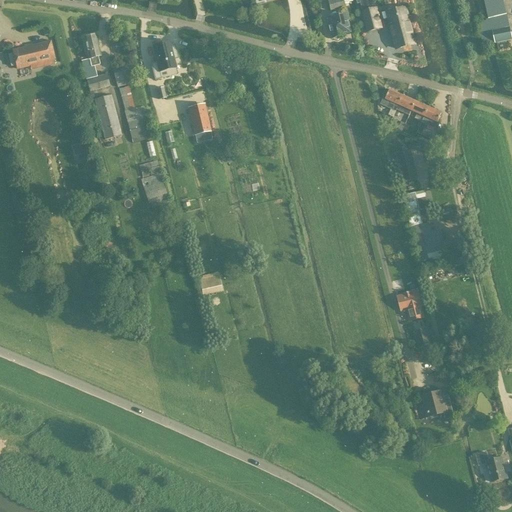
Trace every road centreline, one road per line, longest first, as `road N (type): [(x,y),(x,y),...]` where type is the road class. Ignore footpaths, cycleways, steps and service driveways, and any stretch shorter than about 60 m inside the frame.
road 1 (unclassified): [(511,106),(180,23),(31,0)]
road 2 (tertiary): [(348,511),(0,353)]
road 3 (unknown): [(467,94),(453,114),(452,147),(511,379)]
